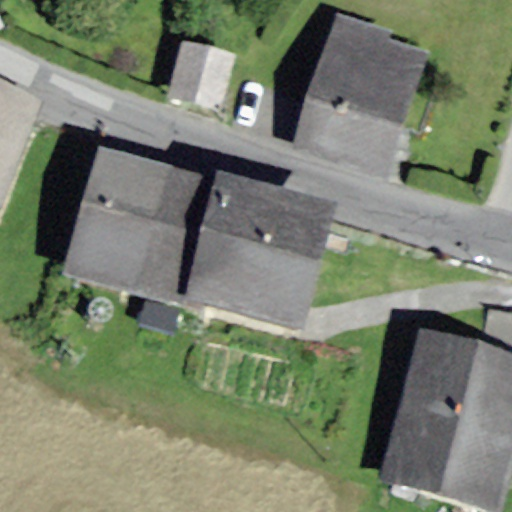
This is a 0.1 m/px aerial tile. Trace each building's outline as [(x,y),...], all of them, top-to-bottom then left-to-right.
[(340,18),(302,146),(397,174),(435,46),(340,18)] [(185,45),(170,93),(223,109),(237,61),(185,45)] [(0,90),(0,200),(0,201),(40,108),(0,90)] [(340,220),(109,159),(78,274),(309,335),(340,220)] [(511,309),(491,305),(483,348),(511,356),(511,309)] [(511,356),(483,348),(421,330),(385,474),(498,511),(511,461),(511,356)]
